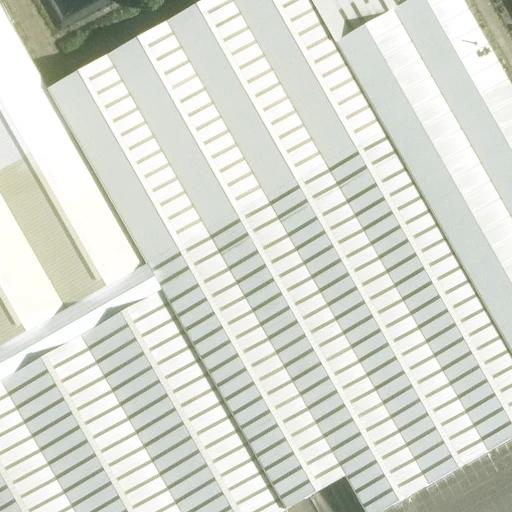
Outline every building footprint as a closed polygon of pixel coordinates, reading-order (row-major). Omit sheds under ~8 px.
[(310,0),(192,0),(44,84),(147,265),(384,131),(332,39),(310,0)] [(511,97),(457,0),(401,0),(332,39),(384,131),(511,357),(511,97)] [(44,84),(0,6),(0,347),(147,265),(44,84)] [(382,511),(511,438),(511,357),(384,131),(147,265),(285,511),(344,477),(364,511),(382,511)] [(282,511),(285,511),(147,265),(0,347),(0,511),(282,511)]
